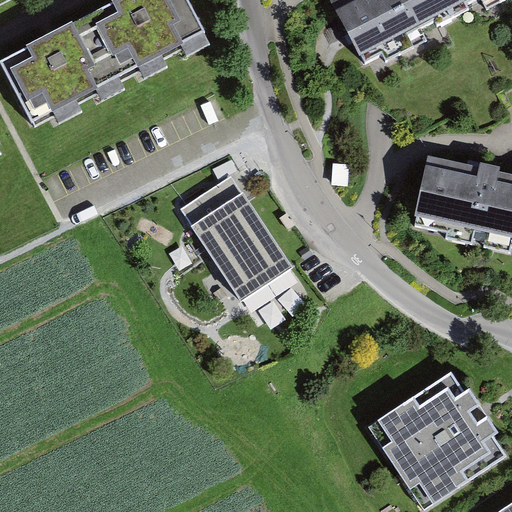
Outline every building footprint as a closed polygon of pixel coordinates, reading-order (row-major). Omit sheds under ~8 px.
[(118,92),(203,47),(178,0),(143,0),(86,30),(118,92)] [(349,0),(329,10),(360,70),(498,0),(349,0)] [(118,92),(86,30),(0,75),(0,82),(29,138),(118,92)] [(511,255),(511,188),(429,171),(415,233),(511,255)] [(181,211),(193,229),(243,196),(232,179),(181,211)] [(193,229),(192,230),(242,306),(294,273),(244,196),(243,196),(193,229)] [(369,430),(423,511),(428,511),(509,459),(452,375),(369,430)]
